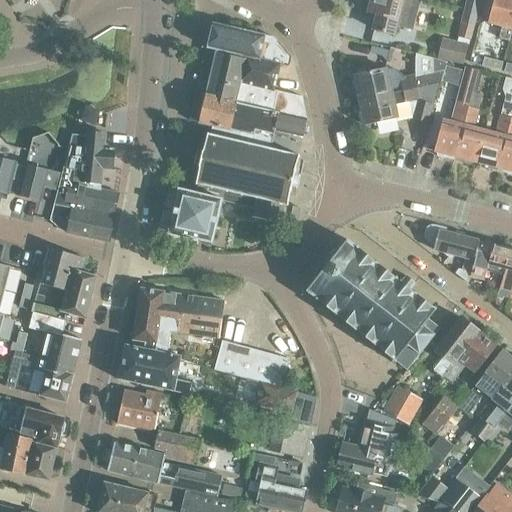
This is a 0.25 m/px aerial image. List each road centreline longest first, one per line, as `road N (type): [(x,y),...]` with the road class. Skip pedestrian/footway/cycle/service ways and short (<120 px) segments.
road 1 (residential): [(271,263),(323,365),(326,418),(311,511)]
road 2 (residential): [(73,511),(122,256)]
road 3 (residential): [(122,256),(143,156),(151,3)]
road 4 (residential): [(362,190),(377,226),(511,331)]
road 5 (residential): [(0,60),(51,47),(108,10),(151,3)]
road 6 (residential): [(337,185),(321,89),(293,29)]
road 7 (residential): [(362,190),(511,225)]
road 8 (residential): [(122,256),(228,268),(271,263)]
road 9 (residential): [(122,256),(0,229)]
